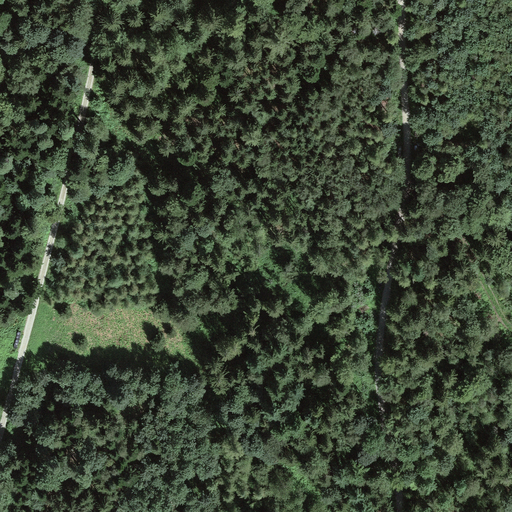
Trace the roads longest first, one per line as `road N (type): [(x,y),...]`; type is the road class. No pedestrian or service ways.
road 1 (track): [(396,511),(374,374),(407,177),(395,0)]
road 2 (track): [(102,0),(93,79),(0,442)]
